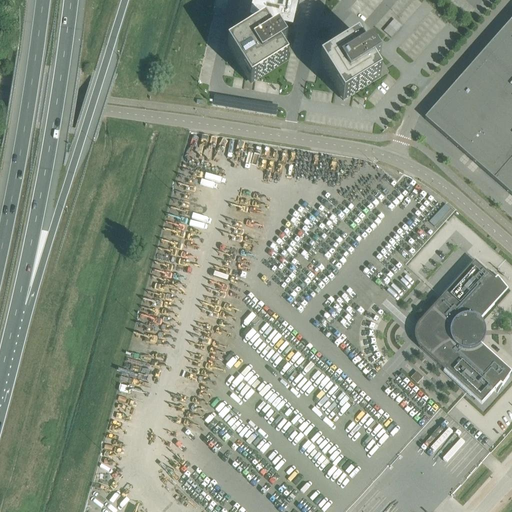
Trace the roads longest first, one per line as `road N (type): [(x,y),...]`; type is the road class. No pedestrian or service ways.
road 1 (unclassified): [(0,96),(394,159)]
road 2 (motorway): [(17,306),(48,241),(123,0)]
road 3 (motorway): [(17,306),(71,0)]
road 4 (motorway): [(41,0),(0,250)]
road 5 (unclassified): [(394,159),(415,108),(509,0)]
road 6 (unclassified): [(394,159),(438,183),(511,246)]
